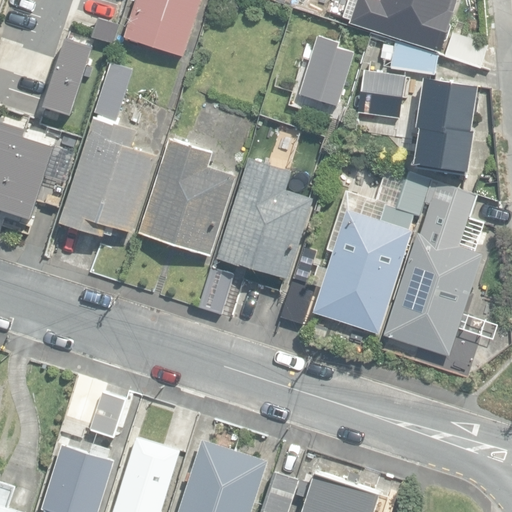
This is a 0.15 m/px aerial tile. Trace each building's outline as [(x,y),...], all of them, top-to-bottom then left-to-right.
[(138,0),(127,36),(186,55),(203,0),(138,0)] [(359,0),(352,22),(443,51),(459,0),(359,0)] [(447,56),(483,68),(490,44),(455,33),(447,56)] [(302,93),(339,106),(357,52),(342,47),(342,46),(343,42),(321,35),(302,93)] [(92,45),(64,36),(43,105),(70,114),(92,45)] [(394,68),(436,75),(439,54),(399,39),(394,68)] [(63,221),(106,235),(109,223),(134,231),(159,155),(134,147),(140,129),(118,122),(128,91),(127,90),(134,68),(115,62),(108,84),(107,83),(98,112),(101,113),(100,117),(97,116),(63,221)] [(361,112),(401,118),(407,76),(368,70),(361,112)] [(417,162),(471,170),(478,126),(475,125),(481,86),(426,78),(418,126),(422,127),(417,162)] [(0,210),(32,220),(55,147),(23,136),(25,130),(0,121),(0,210)] [(257,146),(275,152),(283,129),(264,123),(257,146)] [(142,231),(212,254),(238,175),(211,166),(215,152),(172,138),(142,231)] [(262,268),(290,277),(316,198),(288,189),(294,169),(251,155),(218,257),(261,271),(262,268)] [(399,207),(422,215),(427,202),(434,180),(411,172),(399,207)] [(427,202),(472,217),(480,194),(435,178),(427,202)] [(316,311),(381,333),(415,231),(397,225),(400,216),(358,202),(355,211),(350,209),(316,311)] [(386,334),(451,356),(485,253),(463,246),(467,236),(437,226),(434,236),(420,232),(386,334)] [(201,306),(224,313),(236,272),(213,266),(201,306)] [(283,316),(305,323),(318,285),(295,278),(283,316)] [(92,427),(116,435),(128,398),(105,390),(92,427)] [(215,511),(236,448),(203,438),(180,511),(215,511)] [(46,511),(100,511),(116,459),(110,457),(113,448),(95,443),(92,452),(64,443),(44,507),(47,509),(46,511)] [(253,511),(270,459),(236,448),(215,511),(253,511)] [(168,511),(180,477),(177,476),(180,466),(137,452),(133,463),(131,462),(115,511),(168,511)] [(304,511),(377,511),(385,490),(359,481),(361,473),(351,469),(348,477),(320,467),(315,481),(305,477),(300,492),(310,496),(304,511)] [(262,511),(289,511),(300,480),(276,471),(262,511)] [(0,511),(29,511),(0,501),(0,474),(0,473),(0,511)]
